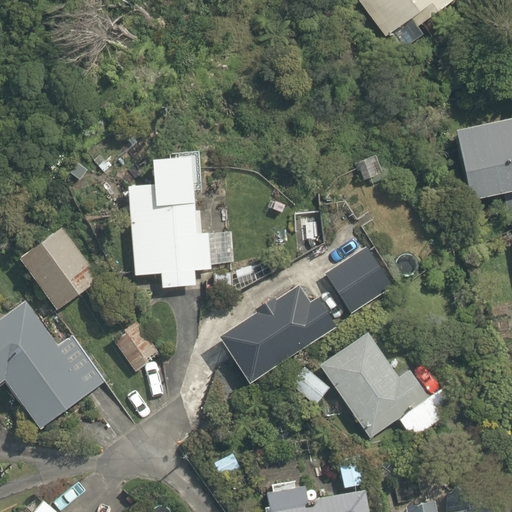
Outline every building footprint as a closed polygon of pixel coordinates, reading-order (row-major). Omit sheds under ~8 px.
[(358,0),(386,37),(394,32),(406,47),(424,35),(419,28),(456,0),(358,0)] [(511,120),(456,132),(471,203),(499,197),(505,223),(511,220),(511,120)] [(110,137),(87,152),(100,171),(123,156),(110,137)] [(148,180),(125,182),(128,274),(158,273),(159,288),(192,286),(191,269),(231,267),(229,227),(194,228),(191,156),(147,158),(148,180)] [(383,174),(376,156),(357,163),(364,181),(383,174)] [(318,238),(316,215),(296,218),(298,240),(318,238)] [(66,224),(16,257),(51,311),(101,278),(66,224)] [(393,288),(367,248),(326,274),(352,315),(393,288)] [(250,386),(338,329),(318,299),(310,305),(299,287),(277,301),(275,299),(256,311),(258,314),(220,338),(250,386)] [(0,381),(35,430),(101,381),(67,334),(52,345),(22,303),(0,319),(0,381)] [(132,318),(107,339),(135,373),(161,352),(132,318)] [(369,334),(320,367),(370,439),(400,420),(412,438),(462,405),(447,387),(430,398),(411,372),(401,379),(369,334)] [(331,389),(305,368),(291,386),(317,406),(331,389)] [(221,478),(241,469),(234,454),(214,463),(221,478)] [(345,489),(367,485),(361,456),(338,461),(345,489)] [(369,511),(366,491),(308,500),(306,487),(297,488),(296,482),(272,486),(274,493),(267,494),(270,508),(265,509),(265,511),(369,511)] [(491,511),(486,488),(476,486),(454,489),(447,496),(446,511),(437,511),(435,502),(407,508),(407,511),(491,511)] [(56,511),(37,496),(24,511),(56,511)]
